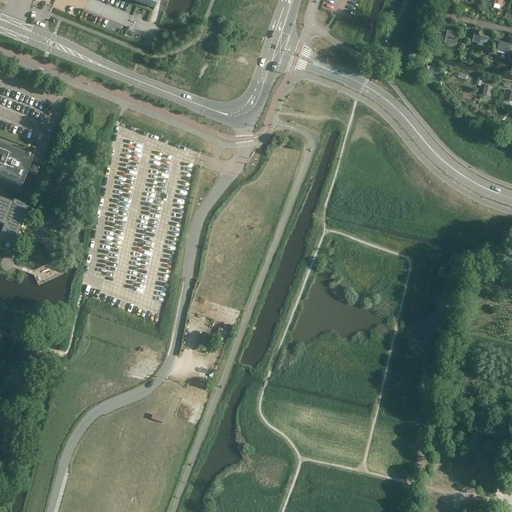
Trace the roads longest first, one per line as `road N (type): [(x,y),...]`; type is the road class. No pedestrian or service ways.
road 1 (tertiary): [(511,198),(460,174),(382,97),(278,51)]
road 2 (tertiary): [(197,106),(0,23)]
road 3 (tertiary): [(197,106),(245,122),(258,109),(278,51)]
